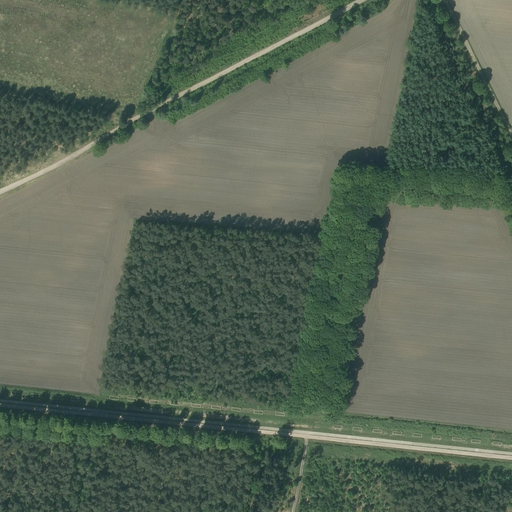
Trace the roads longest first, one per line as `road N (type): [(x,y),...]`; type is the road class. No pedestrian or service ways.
road 1 (track): [(0,405),(511,458)]
road 2 (track): [(361,0),(0,190)]
road 3 (track): [(445,0),(511,136)]
